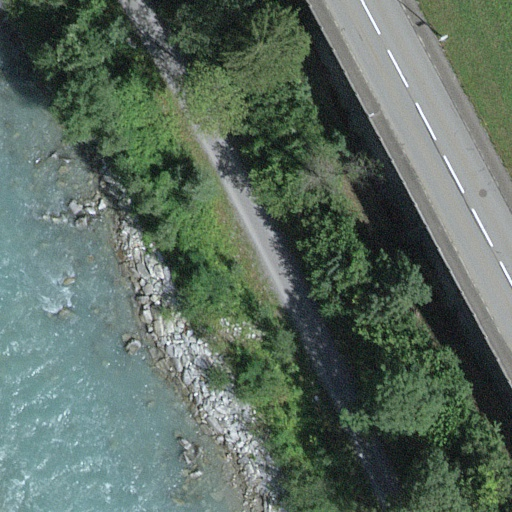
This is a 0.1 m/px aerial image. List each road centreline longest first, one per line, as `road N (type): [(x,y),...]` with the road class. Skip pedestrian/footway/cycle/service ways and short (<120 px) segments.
road 1 (track): [(390,511),(202,122),(125,0)]
road 2 (primary): [(362,0),(511,283)]
